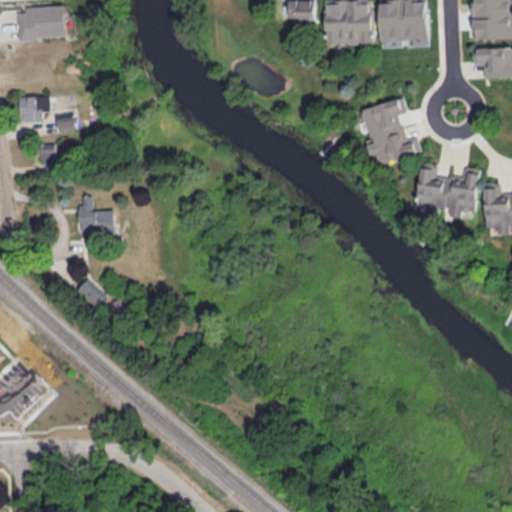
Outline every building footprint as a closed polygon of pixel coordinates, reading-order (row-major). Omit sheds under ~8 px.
[(315,20),(314,0),(288,0),(290,21),(315,20)] [(334,43),(374,42),(372,0),(364,0),(327,1),(327,28),(334,28),(334,43)] [(427,0),(381,1),(381,39),(428,38),(427,0)] [(511,37),(510,0),(473,0),(474,37),(511,37)] [(20,5),(21,37),(68,36),(67,4),(20,5)] [(511,74),(511,45),(473,46),(473,62),(484,62),(485,76),(511,74)] [(51,93),(21,94),(21,119),(45,119),(44,110),(52,109),(51,93)] [(423,150),(419,135),(408,138),(401,113),(409,110),(404,95),(363,108),(373,141),(368,142),(372,154),(378,152),(381,163),(423,150)] [(76,110),(58,112),(60,129),(78,127),(76,110)] [(55,161),(54,141),(41,142),(42,161),(55,161)] [(481,166),(467,165),(466,175),(439,173),(440,162),(422,161),(420,205),(428,206),(427,213),(441,214),(441,206),(452,207),(452,215),(464,215),(464,209),(478,210),(481,166)] [(486,181),(488,226),(499,225),(500,231),(511,230),(511,191),(503,191),(502,180),(486,181)] [(115,208),(94,208),(93,194),(83,194),(84,202),(79,202),(79,231),(116,230),(115,208)] [(77,290),(99,305),(109,290),(87,276),(77,290)]
